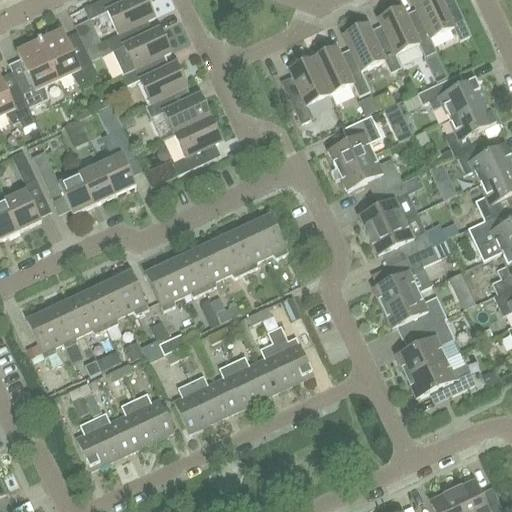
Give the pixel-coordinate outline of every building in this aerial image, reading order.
[(119,38),(132,32),(155,21),(145,0),(136,0),(121,8),(117,0),(107,0),(83,11),(89,23),(108,14),(118,37),(119,38)] [(424,29),(431,42),(454,31),(460,44),(472,38),(459,12),(448,18),(439,0),(426,0),(414,6),(424,29)] [(431,42),(424,29),(413,34),(403,11),(379,22),(390,45),(396,58),(419,48),(425,60),(437,55),(431,42)] [(396,58),(390,45),(379,51),(368,28),(344,39),(358,69),(361,75),(385,64),(391,77),(402,71),(396,58)] [(135,73),(148,66),(171,56),(160,32),(137,42),(132,32),(119,38),(118,37),(106,43),(111,55),(112,54),(123,78),(135,72),(135,73)] [(40,44),(58,84),(71,77),(79,88),(98,79),(86,54),(75,59),(63,34),(40,44)] [(45,90),(58,84),(40,44),(17,55),(29,81),(17,86),(20,93),(21,93),(29,111),(49,102),(45,90)] [(361,75),(358,69),(348,74),(337,51),(313,62),(330,98),(353,88),(359,100),(371,95),(361,75)] [(307,109),(330,98),(313,62),(290,73),(300,96),(289,102),(301,128),(313,122),(307,109)] [(151,107),(172,98),(187,90),(176,66),(153,77),(148,66),(135,73),(135,72),(123,78),(122,78),(127,90),(140,84),(151,107)] [(0,119),(6,117),(13,128),(20,125),(24,132),(36,126),(29,111),(21,93),(20,93),(9,99),(0,78),(0,119)] [(450,122),(486,105),(476,83),(447,96),(442,86),(417,97),(423,108),(429,106),(433,114),(444,109),(450,122)] [(175,138),(211,121),(200,98),(177,108),(172,98),(151,107),(146,110),(151,121),(164,115),(175,138)] [(454,160),(473,151),(468,140),(500,125),(495,116),(490,114),(486,105),(450,122),(456,135),(445,140),(451,152),(442,156),(445,163),(454,159),(454,160)] [(338,175),(374,158),(369,147),(382,141),(371,119),(348,130),(354,142),(328,155),(338,175)] [(211,121),(175,138),(185,161),(173,167),(178,179),(204,167),(199,155),(222,145),(211,121)] [(79,122),(67,128),(72,137),(83,132),(79,122)] [(101,168),(115,199),(137,189),(124,162),(135,157),(123,131),(103,141),(113,162),(101,168)] [(480,187),(511,172),(511,160),(506,148),(478,161),(473,151),(454,160),(463,179),(474,174),(480,187)] [(23,155),(11,160),(24,187),(36,182),(23,155)] [(53,204),(64,198),(73,218),(95,208),(80,177),(66,184),(63,177),(56,180),(44,155),(33,161),(53,204)] [(379,195),(402,184),(392,162),(379,168),(374,158),(338,175),(347,195),(373,183),(379,195)] [(95,208),(115,199),(101,168),(80,177),(95,208)] [(485,225),(494,220),(504,216),(499,205),(511,198),(511,172),(480,187),(486,200),(475,205),(485,225)] [(368,240),(417,217),(408,197),(422,190),(417,180),(403,186),(402,184),(379,195),(385,207),(359,220),(368,240)] [(6,203),(20,235),(42,224),(27,193),(6,203)] [(0,244),(20,235),(6,203),(1,194),(0,194),(0,244)] [(378,260),(404,248),(409,260),(416,257),(433,249),(417,217),(368,240),(378,260)] [(251,228),(266,261),(274,257),(278,261),(289,256),(286,251),(271,218),(251,228)] [(502,256),(511,251),(511,224),(499,231),(494,220),(485,225),(468,232),(474,243),(484,264),(502,256)] [(459,237),(454,226),(442,232),(441,233),(446,243),(459,237)] [(258,264),(266,261),(251,228),(229,238),(247,276),(259,270),(258,264)] [(235,281),(247,276),(229,238),(208,248),(223,280),(231,277),(235,281)] [(216,284),(223,280),(208,248),(187,257),(205,295),(217,290),(216,284)] [(432,289),(422,270),(439,262),(433,249),(416,257),(409,260),(393,268),(399,280),(373,292),(383,313),(419,296),(432,289)] [(511,251),(502,256),(508,269),(497,274),(501,283),(492,287),(497,298),(511,291),(511,251)] [(194,300),(205,295),(187,257),(167,267),(182,300),(190,296),(194,300)] [(174,303),(182,300),(167,267),(146,277),(161,310),(163,315),(175,309),(174,303)] [(110,285),(125,318),(133,314),(137,319),(149,313),(147,308),(131,275),(110,285)] [(118,321),(125,318),(110,285),(89,294),(107,333),(119,327),(118,321)] [(511,291),(497,298),(494,299),(503,320),(511,315),(511,291)] [(96,338),(107,333),(89,294),(69,304),(84,337),(92,333),(96,338)] [(424,306),(419,296),(383,313),(392,333),(418,321),(424,333),(445,323),(447,322),(437,300),(424,306)] [(471,296),(458,302),(464,314),(476,308),(471,296)] [(291,326),(302,320),(293,300),(281,305),(291,326)] [(221,327),(229,323),(220,303),(211,307),(221,327)] [(76,341),(84,337),(69,304),(48,314),(63,347),(65,352),(77,346),(76,341)] [(262,324),(272,319),(268,310),(258,315),(262,324)] [(56,350),(63,347),(48,314),(27,324),(42,357),(44,362),(57,356),(56,350)] [(252,328),(262,324),(258,315),(248,319),(252,328)] [(155,316),(145,321),(151,334),(161,329),(155,316)] [(406,381),(446,362),(440,350),(455,343),(445,323),(424,333),(422,334),(427,345),(396,359),(406,381)] [(217,334),(221,343),(231,338),(227,329),(217,334)] [(292,388),(314,378),(296,341),(288,345),(281,330),(268,336),(273,347),(288,379),(292,388)] [(211,348),(221,343),(217,334),(207,338),(211,348)] [(186,349),(181,338),(171,343),(176,353),(186,349)] [(171,343),(169,339),(157,344),(141,351),(148,366),(166,358),(176,353),(171,343)] [(272,398),(292,388),(288,379),(273,347),(260,353),(265,363),(257,366),(272,398)] [(176,353),(180,363),(190,358),(186,349),(176,353)] [(170,367),(180,363),(176,353),(166,358),(170,367)] [(257,366),(249,370),(245,360),(232,366),(247,398),(251,408),(272,398),(257,366)] [(446,362),(406,381),(416,403),(447,388),(452,399),(476,388),(467,367),(452,374),(446,362)] [(100,375),(95,364),(86,369),(90,379),(100,375)] [(119,371),(123,380),(133,376),(129,366),(119,371)] [(232,366),(219,372),(223,382),(216,385),(231,417),(251,408),(247,398),(232,366)] [(114,385),(123,380),(119,371),(109,376),(114,385)] [(216,385),(208,389),(204,380),(191,386),(206,418),(210,427),(231,417),(216,385)] [(77,391),(82,400),(92,395),(88,386),(77,391)] [(191,386),(178,392),(182,401),(174,405),(189,437),(210,427),(206,418),(191,386)] [(79,420),(89,416),(82,400),(77,391),(68,395),(79,420)] [(154,445),(175,435),(160,403),(152,407),(147,397),(134,404),(154,445)] [(134,404),(121,410),(126,419),(118,423),(133,455),(154,445),(134,404)] [(118,423),(110,426),(106,417),(93,423),(112,464),(133,455),(118,423)] [(112,464),(93,423),(80,429),(84,438),(76,442),(91,474),(112,464)] [(453,495),(460,511),(502,511),(501,509),(494,511),(487,511),(475,484),(453,495)] [(460,511),(453,495),(431,505),(434,511),(460,511)]
